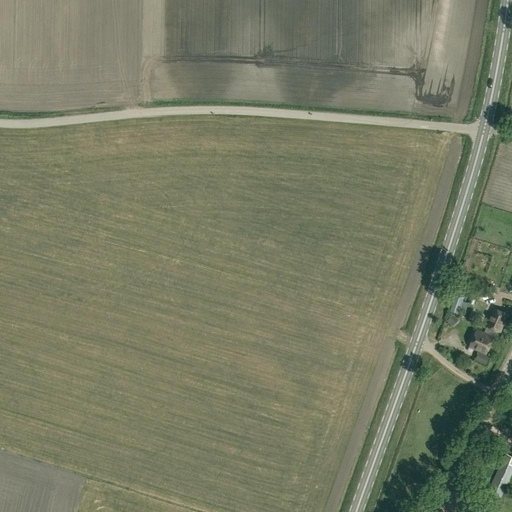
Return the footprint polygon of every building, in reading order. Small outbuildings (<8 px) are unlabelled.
[(459,283),(455,295),(464,298),(468,285),(459,283)] [(455,295),(450,310),(458,313),(464,298),(455,295)] [(494,307),(486,326),(501,333),(509,314),(494,307)] [(453,314),(447,320),(453,326),(459,319),(453,314)] [(486,355),(495,336),(477,328),(468,346),(486,355)] [(495,510),(511,473),(511,455),(505,453),(482,504),(495,510)]
